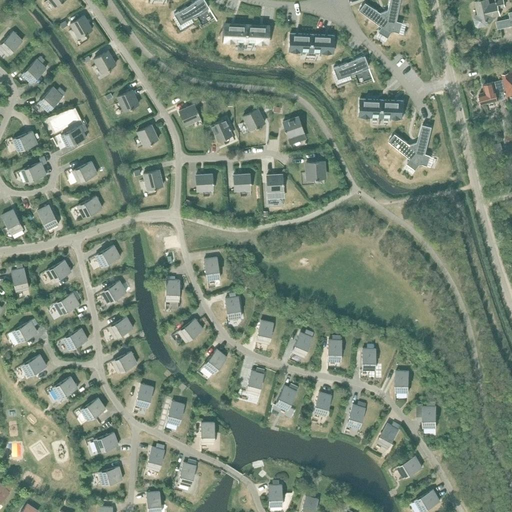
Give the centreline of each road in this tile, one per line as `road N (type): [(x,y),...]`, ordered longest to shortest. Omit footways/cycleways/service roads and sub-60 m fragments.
road 1 (residential): [(460,511),(408,424),(379,393),(227,341),(195,287),(174,216)]
road 2 (unclassified): [(511,327),(488,262),(430,0)]
road 3 (residential): [(179,160),(163,109),(90,0)]
road 4 (residential): [(262,511),(243,480),(139,429)]
road 5 (residential): [(104,372),(76,239)]
